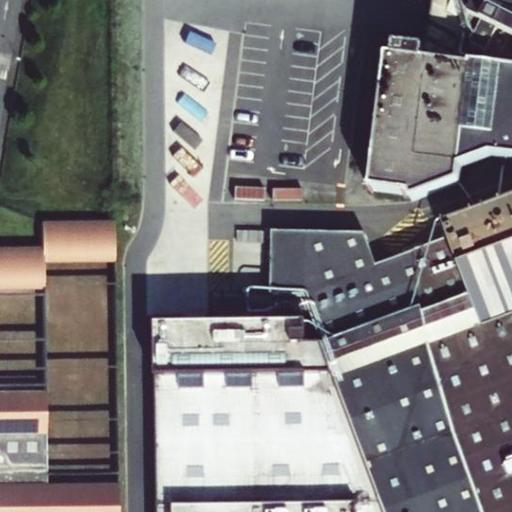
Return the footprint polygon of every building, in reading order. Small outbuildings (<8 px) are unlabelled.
[(474,4),(466,0),(426,0),(419,55),(446,59),(474,4)] [(511,67),(511,0),(475,0),(474,4),(446,59),(511,67)] [(511,122),(511,67),(446,59),(419,55),(411,108),(511,122)] [(511,511),(511,197),(440,223),(445,237),(378,260),(366,229),(277,226),(275,285),(308,287),(329,344),(392,511),(511,511)] [(87,511),(86,219),(16,219),(16,245),(0,245),(0,511),(87,511)] [(392,511),(329,344),(299,342),(287,319),(147,318),(151,511),(392,511)]
